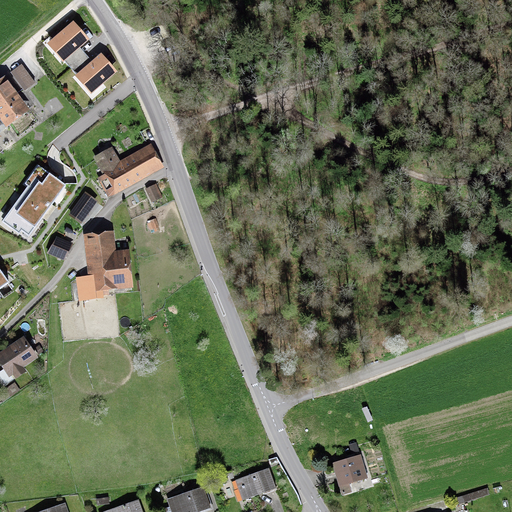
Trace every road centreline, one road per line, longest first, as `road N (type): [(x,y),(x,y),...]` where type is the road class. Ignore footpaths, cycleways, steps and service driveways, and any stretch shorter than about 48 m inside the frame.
road 1 (tertiary): [(96,0),(162,132),(266,407)]
road 2 (track): [(162,132),(511,22)]
road 3 (track): [(261,98),(420,178),(459,182),(511,173)]
road 4 (residential): [(511,320),(266,407)]
